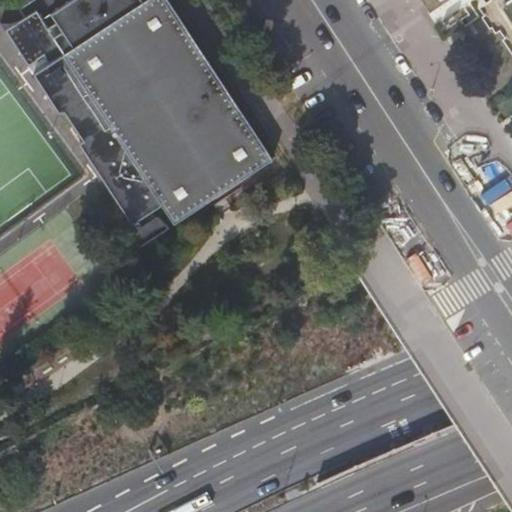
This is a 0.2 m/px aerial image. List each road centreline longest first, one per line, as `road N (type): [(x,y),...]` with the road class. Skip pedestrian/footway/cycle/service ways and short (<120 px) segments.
road 1 (residential): [(316,0),(511,306)]
road 2 (trunk): [(511,363),(175,498)]
road 3 (trunk): [(334,511),(457,458)]
